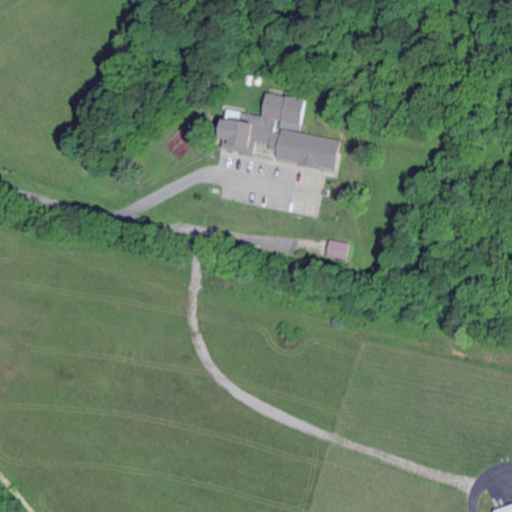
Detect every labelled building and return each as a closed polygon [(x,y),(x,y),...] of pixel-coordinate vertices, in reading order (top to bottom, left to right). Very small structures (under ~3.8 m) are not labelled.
[(266,116),(270,92),(309,99),(304,123),(266,116)] [(225,145),(231,114),(263,121),(257,151),(225,145)] [(279,157),(281,150),(272,148),(275,136),(283,137),(285,127),(346,141),(339,171),(279,157)] [(350,242),(330,239),(327,256),(346,260),(350,242)] [(511,511),(511,503),(501,507),(502,511),(511,511)]
